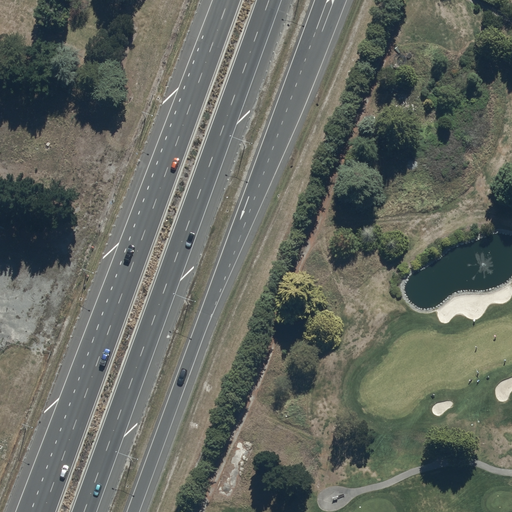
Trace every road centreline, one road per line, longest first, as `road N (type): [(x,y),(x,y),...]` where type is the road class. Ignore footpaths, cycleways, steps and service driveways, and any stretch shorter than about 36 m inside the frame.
road 1 (trunk): [(42,511),(228,0)]
road 2 (trunk): [(270,0),(85,511)]
road 3 (trunk): [(292,94),(132,511)]
